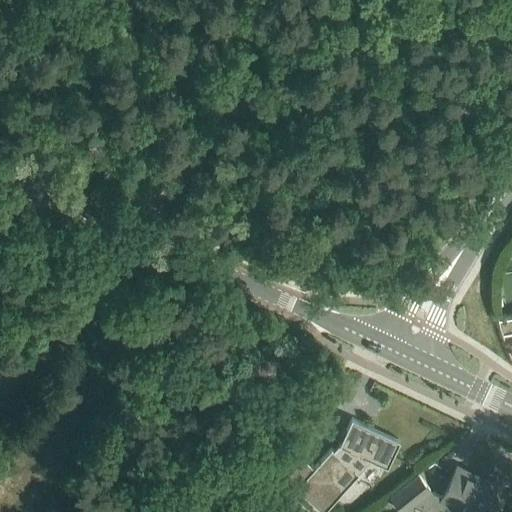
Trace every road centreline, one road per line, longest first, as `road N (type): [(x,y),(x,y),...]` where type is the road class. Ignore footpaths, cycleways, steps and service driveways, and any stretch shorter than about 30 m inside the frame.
road 1 (secondary): [(404,352),(140,235)]
road 2 (unclassified): [(0,379),(140,235)]
road 3 (tertiary): [(404,352),(429,296),(511,189)]
road 4 (secondary): [(140,235),(0,170)]
road 5 (secondary): [(511,406),(404,352)]
